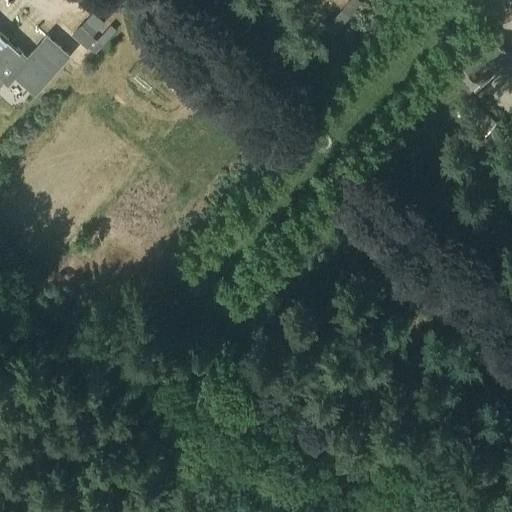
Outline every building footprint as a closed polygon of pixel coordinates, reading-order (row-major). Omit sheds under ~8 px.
[(351,15),(361,2),(358,0),(348,0),(342,8),(351,15)] [(336,35),(349,18),(340,11),(327,27),(336,35)] [(92,28),(85,21),(80,26),(80,25),(71,35),(87,50),(84,52),(91,59),(97,53),(90,46),(95,40),(92,37),(99,29),(95,25),(92,28)] [(0,35),(0,82),(3,80),(7,83),(14,75),(34,92),(67,55),(46,37),(27,59),(0,35)] [(482,86),(511,54),(490,36),(461,68),(464,70),(457,78),(473,92),(480,85),(482,86)] [(466,117),(475,107),(467,100),(458,110),(466,117)]
